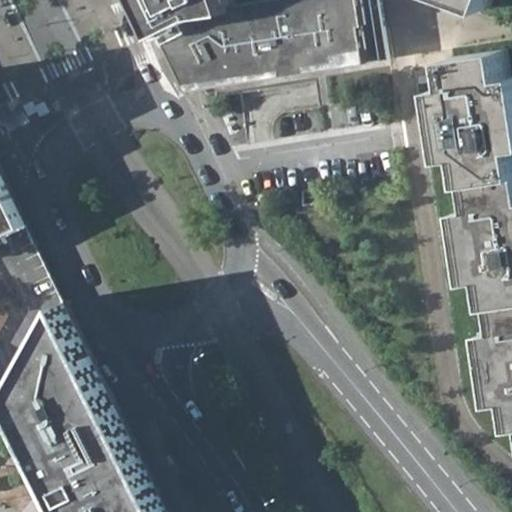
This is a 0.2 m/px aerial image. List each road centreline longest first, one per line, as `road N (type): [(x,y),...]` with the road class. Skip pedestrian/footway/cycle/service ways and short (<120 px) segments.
road 1 (secondary): [(470,511),(294,300),(242,253)]
road 2 (secondary): [(238,295),(293,329),(448,511)]
road 3 (primary): [(161,331),(164,369),(257,511)]
road 4 (primary): [(48,187),(89,297),(116,322),(161,331)]
road 5 (primary): [(242,253),(240,226),(204,151),(188,126),(159,110)]
road 6 (primary): [(159,110),(108,111),(74,129),(52,158),(48,187)]
